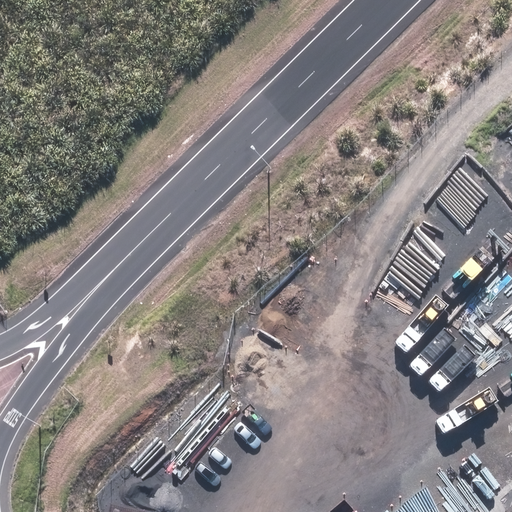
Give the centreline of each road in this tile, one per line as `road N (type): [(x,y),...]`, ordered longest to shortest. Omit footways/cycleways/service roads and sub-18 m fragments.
road 1 (motorway): [(386,0),(169,214)]
road 2 (motorway): [(169,214),(35,379),(0,443)]
road 3 (motorway): [(169,214),(0,349)]
